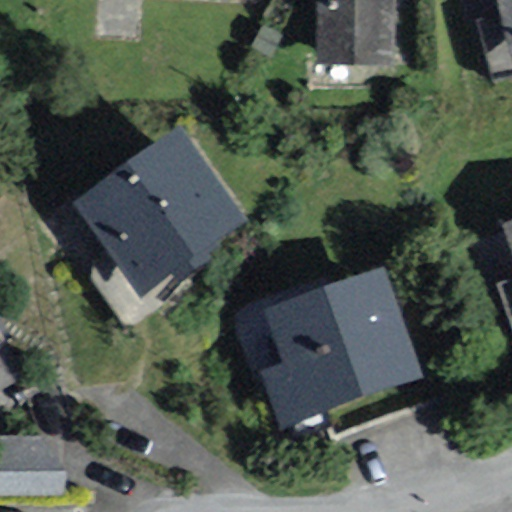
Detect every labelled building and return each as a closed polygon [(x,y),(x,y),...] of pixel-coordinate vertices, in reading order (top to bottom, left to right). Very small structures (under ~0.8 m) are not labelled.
[(321,0),(321,60),(394,60),(394,0),(321,0)] [(73,203),(142,296),(248,218),(180,125),(73,203)] [(288,422),(420,369),(380,270),(275,313),(295,363),(268,374),(288,422)] [(0,326),(0,387),(27,371),(0,326)] [(65,440),(0,439),(0,492),(65,493),(65,440)]
